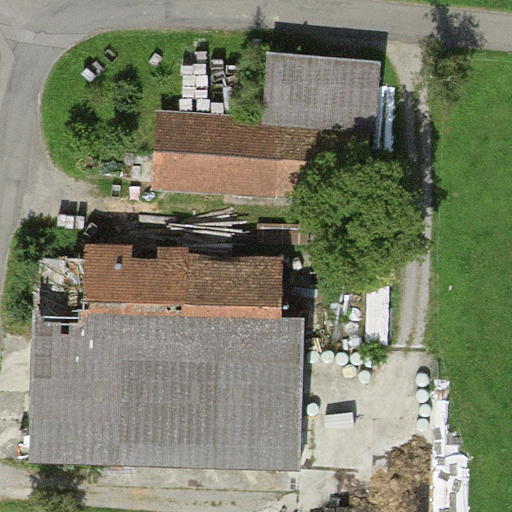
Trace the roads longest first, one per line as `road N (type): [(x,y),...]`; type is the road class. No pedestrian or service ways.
road 1 (unclassified): [(42,15),(297,13),(511,34)]
road 2 (residential): [(0,275),(42,15)]
